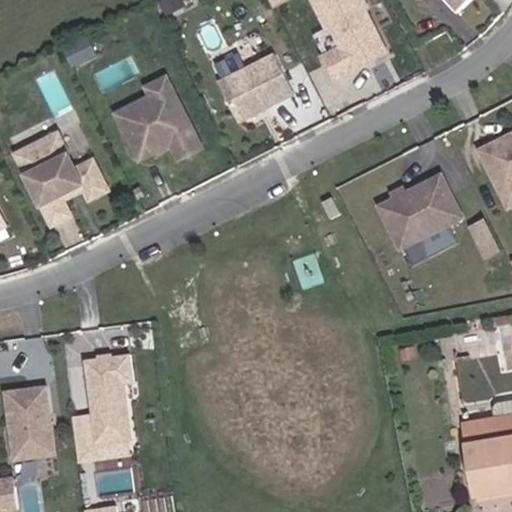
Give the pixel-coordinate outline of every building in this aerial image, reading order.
[(156,0),(165,17),(183,8),(178,0),(156,0)] [(365,0),(317,0),(315,1),(329,29),(333,27),(344,48),(324,58),(335,80),(382,56),(374,40),(380,37),(366,10),(369,9),(365,0)] [(445,0),(458,13),(471,0),(445,0)] [(388,53),(380,37),(374,40),(382,56),(388,53)] [(98,54),(90,38),(65,50),(73,66),(98,54)] [(296,94),(277,56),(246,71),(238,56),(215,67),(223,83),(221,84),(240,122),(296,94)] [(154,150),(159,147),(162,151),(172,146),(180,162),(205,149),(168,77),(147,88),(152,97),(132,107),(137,118),(123,126),(141,162),(156,154),(154,150)] [(137,118),(132,107),(117,114),(123,126),(137,118)] [(60,134),(19,154),(54,224),(72,215),(65,199),(71,196),(68,192),(84,184),(86,188),(92,199),(110,189),(95,160),(78,169),(60,134)] [(511,134),(480,150),(509,208),(511,206),(511,134)] [(465,216),(445,176),(384,206),(405,247),(422,238),(431,256),(460,241),(451,223),(465,216)] [(86,188),(84,184),(68,192),(71,196),(86,188)] [(332,218),(342,214),(334,197),(324,202),(332,218)] [(489,257),(505,251),(491,217),(475,224),(489,257)] [(418,358),(417,348),(402,350),(403,360),(418,358)] [(123,384),(134,382),(130,355),(85,361),(96,444),(131,439),(123,384)] [(56,455),(46,388),(6,394),(16,461),(56,455)] [(511,416),(511,401),(498,404),(495,408),(497,419),(511,416)] [(511,416),(497,419),(467,424),(479,496),(511,490),(511,416)] [(0,511),(20,509),(16,476),(0,478),(0,511)]
